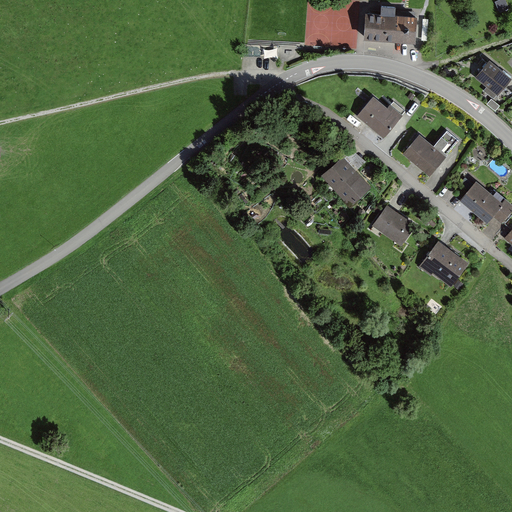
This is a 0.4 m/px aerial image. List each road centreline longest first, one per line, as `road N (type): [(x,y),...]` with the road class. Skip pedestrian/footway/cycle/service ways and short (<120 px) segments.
road 1 (residential): [(0,290),(77,244),(275,87)]
road 2 (residential): [(275,87),(328,112),(511,265)]
road 3 (track): [(176,511),(0,439)]
road 4 (residential): [(275,87),(336,62),(410,73)]
road 5 (unclassified): [(410,73),(456,96),(511,141)]
